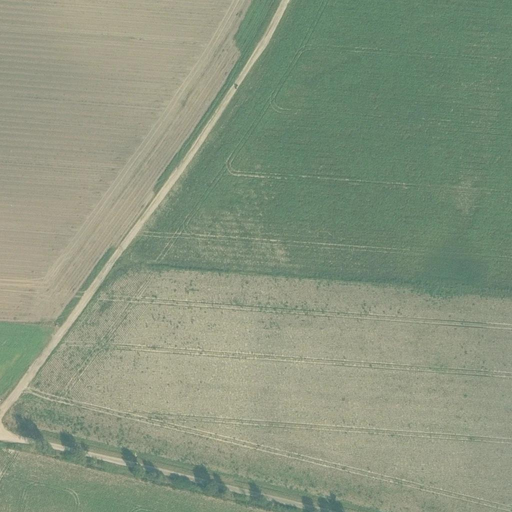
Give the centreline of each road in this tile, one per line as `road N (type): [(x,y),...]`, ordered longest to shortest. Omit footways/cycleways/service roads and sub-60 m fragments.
road 1 (track): [(284,0),(182,165),(0,415)]
road 2 (unclassified): [(0,433),(321,511)]
